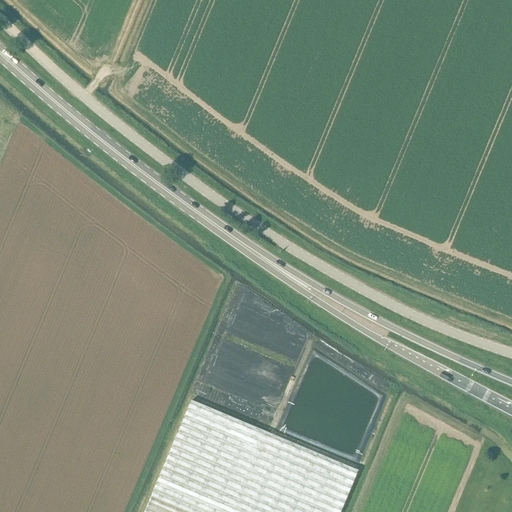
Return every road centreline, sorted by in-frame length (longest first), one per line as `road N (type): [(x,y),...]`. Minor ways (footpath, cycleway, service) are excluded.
road 1 (unclassified): [(511,354),(432,325),(266,233),(74,90),(0,19)]
road 2 (primary): [(287,275),(119,155),(0,53)]
road 3 (primary): [(287,275),(362,330),(511,413)]
road 4 (primary): [(511,383),(287,275)]
